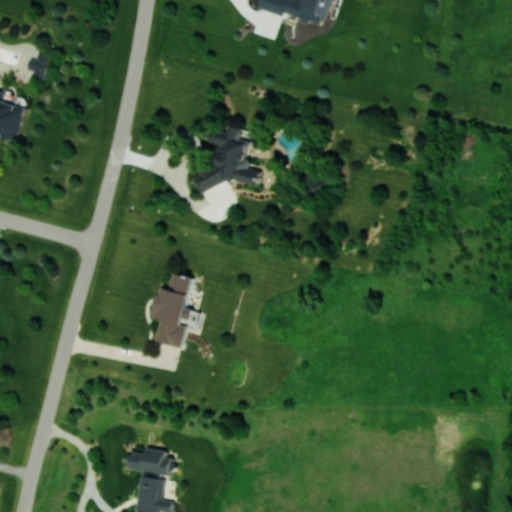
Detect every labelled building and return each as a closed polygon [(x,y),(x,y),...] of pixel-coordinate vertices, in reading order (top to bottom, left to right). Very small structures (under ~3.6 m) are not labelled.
[(262,0),(261,7),(322,24),(324,15),(330,17),(334,0),(262,0)] [(37,59),(32,58),(28,72),(46,77),(51,56),(39,53),(37,59)] [(28,106),(6,101),(8,91),(0,89),(0,134),(19,139),(28,106)] [(255,131),(238,126),(228,131),(215,128),(212,142),(222,144),(217,165),(193,177),(201,193),(230,178),(260,186),(264,170),(254,168),(248,156),(255,131)] [(184,347),(190,321),(191,321),(194,308),(188,307),(195,277),(176,272),(172,288),(165,286),(158,316),(163,318),(158,341),(184,347)] [(143,470),(137,511),(132,511),(130,511),(156,511),(157,510),(172,511),(174,511),(176,501),(167,499),(173,457),(168,456),(168,450),(149,447),(148,452),(134,450),(131,468),(143,470)]
